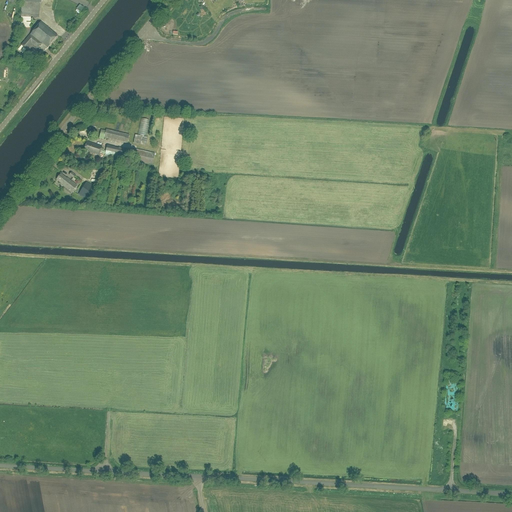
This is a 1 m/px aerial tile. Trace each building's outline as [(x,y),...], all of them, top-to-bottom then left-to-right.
[(21,0),(21,2),(22,2),(21,13),(21,22),(18,22),(18,24),(20,25),(20,27),(30,28),(30,18),(38,19),(39,4),(41,4),(40,0),(21,0)] [(214,0),(210,7),(217,13),(226,0),(214,0)] [(58,35),(41,21),(22,44),(27,49),(33,42),(38,47),(42,43),(43,44),(44,42),(48,46),(58,35)] [(148,134),(149,119),(141,119),(140,134),(148,134)] [(129,135),(106,129),(106,131),(101,130),(99,139),(104,140),(104,138),(127,143),(129,135)] [(102,147),(87,142),(84,149),(89,151),(88,152),(99,156),(102,147)] [(115,147),(107,145),(105,151),(103,150),(103,149),(101,149),(100,153),(105,155),(105,156),(126,162),(129,150),(118,147),(118,148),(115,147)] [(155,154),(134,149),(131,161),(152,166),(155,154)] [(67,179),(61,175),(56,180),(61,184),(71,192),(76,185),(67,178),(67,179)] [(92,186),(86,182),(79,194),(84,198),(88,192),(90,193),(93,189),(91,187),(92,186)]
